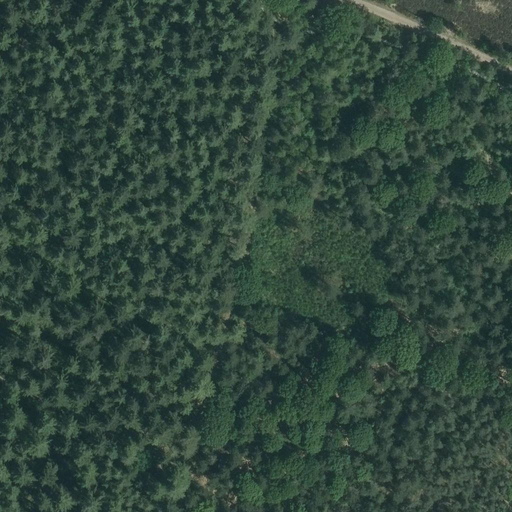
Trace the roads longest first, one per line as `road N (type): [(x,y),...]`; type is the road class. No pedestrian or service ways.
road 1 (track): [(190,464),(265,140),(284,0)]
road 2 (track): [(4,371),(190,464)]
road 3 (track): [(511,69),(346,0)]
